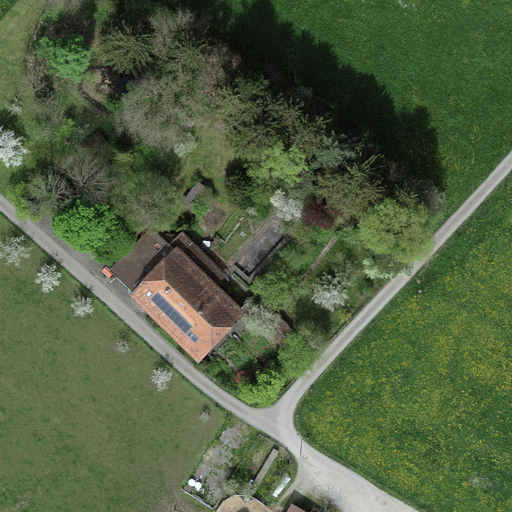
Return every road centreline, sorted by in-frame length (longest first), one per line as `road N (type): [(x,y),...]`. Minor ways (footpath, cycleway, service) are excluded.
road 1 (residential): [(0,201),(203,385),(254,417),(271,417),(511,159)]
road 2 (track): [(254,417),(408,511)]
